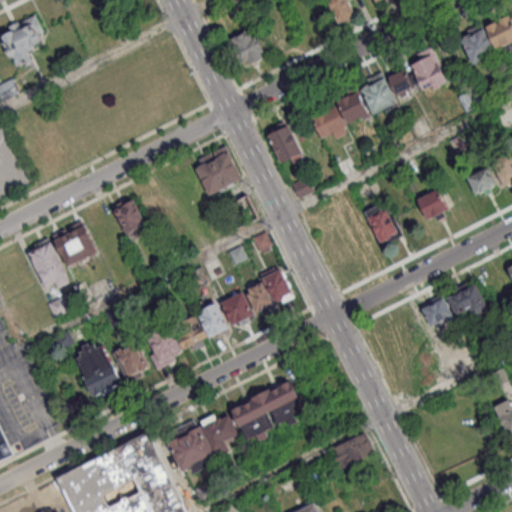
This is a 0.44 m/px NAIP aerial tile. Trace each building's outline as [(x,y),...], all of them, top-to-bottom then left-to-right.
[(328,0),(349,0),(356,12),(339,21),(328,0)] [(486,28),(488,27),(487,25),(495,21),(497,24),(501,22),(499,19),(509,14),(510,18),(511,16),(511,46),(499,53),(486,28)] [(0,42),(0,39),(11,34),(9,29),(21,23),(22,25),(38,17),(47,35),(40,39),(45,49),(30,56),(33,63),(19,70),(15,62),(13,62),(8,60),(0,42)] [(461,36),(468,32),(466,29),(480,23),(482,27),(484,26),(497,54),(474,65),(461,36)] [(228,36),(252,24),(265,50),(261,52),(263,56),(245,65),(243,62),(238,64),(228,43),(231,42),(228,36)] [(411,63),(418,60),(415,54),(432,45),(442,63),(440,65),(448,78),(446,79),(446,81),(439,83),(439,86),(433,89),(431,86),(424,90),(411,63)] [(404,67),(414,86),(408,89),(409,94),(401,98),(400,94),(396,96),(387,80),(390,79),(388,75),(404,67)] [(361,86),(369,82),(366,76),(382,69),(397,103),(374,114),(361,86)] [(0,97),(0,86),(13,80),(20,91),(2,101),(0,97)] [(334,98),(358,87),(371,114),(369,115),(370,116),(365,119),(363,115),(347,124),(334,98)] [(458,95),(465,111),(476,106),(469,91),(458,95)] [(311,115),(335,103),(347,126),(345,128),(347,131),(337,136),(334,131),(322,137),(311,115)] [(266,132),(276,127),(275,124),(285,119),(287,124),(290,123),(304,150),(300,152),(304,156),(293,161),(291,156),(282,161),(266,132)] [(451,142),(458,156),(467,152),(460,138),(451,142)] [(425,150),(432,163),(446,157),(439,143),(425,150)] [(198,168),(204,165),(201,161),(227,147),(244,178),(212,195),(198,168)] [(492,161),(503,186),(510,182),(508,179),(511,177),(511,154),(511,152),(492,161)] [(467,175),(490,164),(499,181),(490,185),(492,189),(486,193),(484,189),(476,192),(467,175)] [(439,184),(463,173),(475,198),(463,204),(462,202),(451,208),(439,184)] [(292,183),(306,175),(313,188),(299,195),(292,183)] [(416,197),(440,186),(450,207),(444,210),(447,216),(437,220),(435,216),(428,219),(426,219),(416,197)] [(114,204),(125,199),(126,201),(134,197),(144,219),(139,222),(141,226),(128,232),(114,204)] [(226,209),(237,230),(260,219),(249,197),(226,209)] [(365,211),(380,204),(382,209),(386,207),(391,217),(394,215),(404,234),(390,242),(388,238),(381,241),(365,211)] [(52,233),(63,228),(65,233),(71,230),(69,226),(82,219),(99,251),(69,266),(52,233)] [(252,236),(266,230),(273,244),(270,245),(271,248),(262,253),(260,249),(258,250),(252,236)] [(29,251),(36,248),(34,243),(38,241),(37,236),(42,233),(44,238),(48,236),(50,239),(52,238),(72,279),(59,286),(56,280),(46,285),(29,251)] [(318,245),(342,233),(353,255),(346,258),(349,265),(342,269),(340,264),(330,269),(318,245)] [(231,252),(244,246),(250,259),(238,265),(231,252)] [(190,274),(204,267),(212,286),(199,293),(190,274)] [(263,276),(280,267),(292,290),(284,294),(283,297),(279,300),(275,299),(263,276)] [(448,294),(452,292),(450,288),(466,280),(469,286),(476,282),(489,308),(476,314),(472,307),(458,314),(448,294)] [(248,293),(251,291),(249,288),(261,281),(274,304),(259,313),(248,293)] [(221,302),(243,290),(252,307),(242,312),(245,319),(233,324),(221,302)] [(49,302),(63,296),(70,311),(56,318),(49,302)] [(423,307),(445,296),(455,317),(432,327),(423,307)] [(127,306),(135,322),(147,316),(139,300),(127,306)] [(200,314),(203,313),(201,309),(217,301),(228,321),(222,324),(224,328),(211,335),(200,314)] [(125,307),(132,322),(116,331),(108,316),(125,307)] [(174,322),(196,311),(208,335),(203,338),(206,345),(195,351),(192,344),(187,347),(174,322)] [(147,333),(173,321),(186,349),(174,355),(176,359),(156,368),(150,355),(156,352),(147,333)] [(56,339),(71,331),(75,341),(60,348),(56,339)] [(112,349),(138,337),(152,366),(142,371),(144,375),(128,382),(112,349)] [(79,365),(83,362),(81,358),(85,356),(84,353),(92,349),(93,351),(96,349),(98,353),(105,350),(123,387),(96,400),(79,365)] [(233,409),(241,405),(239,401),(253,394),(255,398),(270,390),(269,387),(279,382),(281,385),(289,381),(303,409),(296,413),(299,420),(291,424),(288,419),(279,423),(273,411),(268,413),(274,425),(267,428),(271,437),(261,442),(257,435),(249,439),(233,409)] [(493,405),(508,398),(511,407),(511,434),(508,436),(493,405)] [(203,425),(205,423),(204,420),(215,414),(217,419),(232,411),(244,433),(230,440),(235,448),(222,455),(218,448),(216,450),(203,425)] [(163,433),(196,416),(216,453),(206,458),(210,465),(195,473),(191,465),(182,470),(163,433)] [(0,462),(14,455),(0,426),(0,462)] [(188,511),(148,432),(57,477),(74,511),(188,511)] [(331,453),(368,435),(378,457),(340,474),(331,453)] [(320,511),(316,503),(294,511),(320,511)]
